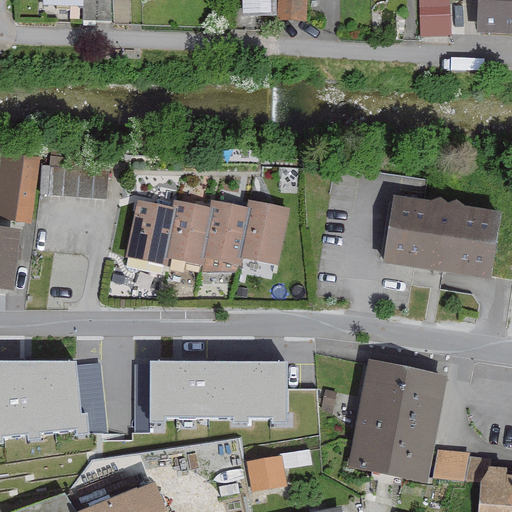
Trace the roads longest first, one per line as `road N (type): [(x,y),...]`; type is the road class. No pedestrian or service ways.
road 1 (residential): [(0,323),(367,322),(511,351)]
road 2 (residential): [(511,54),(0,38)]
